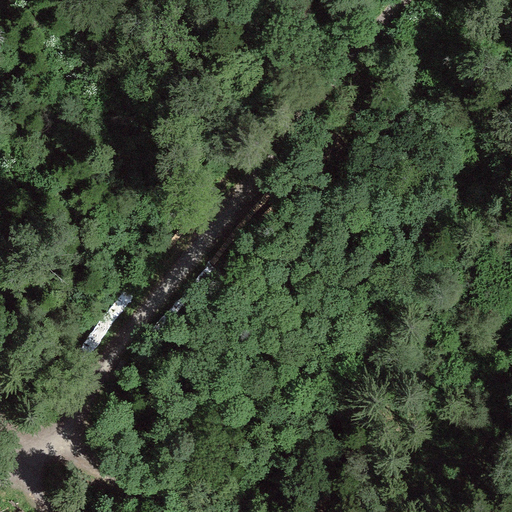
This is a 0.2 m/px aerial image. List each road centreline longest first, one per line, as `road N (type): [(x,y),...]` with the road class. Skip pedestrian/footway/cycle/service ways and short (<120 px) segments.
road 1 (track): [(397,0),(63,422)]
road 2 (track): [(63,422),(243,511)]
